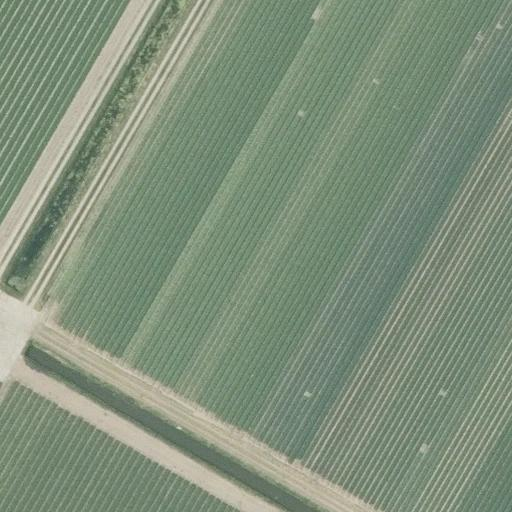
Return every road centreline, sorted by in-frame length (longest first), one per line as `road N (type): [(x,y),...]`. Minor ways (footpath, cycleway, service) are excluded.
road 1 (track): [(9,336),(205,0)]
road 2 (track): [(0,271),(157,0)]
